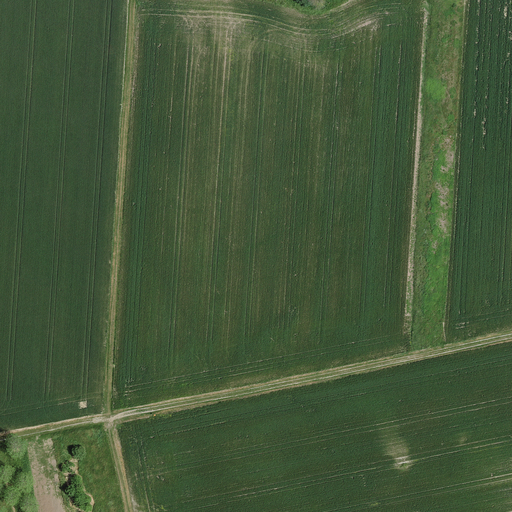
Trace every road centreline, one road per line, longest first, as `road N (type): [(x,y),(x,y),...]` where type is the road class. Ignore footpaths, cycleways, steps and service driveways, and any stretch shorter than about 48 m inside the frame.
road 1 (track): [(0,437),(511,337)]
road 2 (track): [(134,0),(108,416),(126,511)]
road 3 (track): [(416,356),(437,0)]
